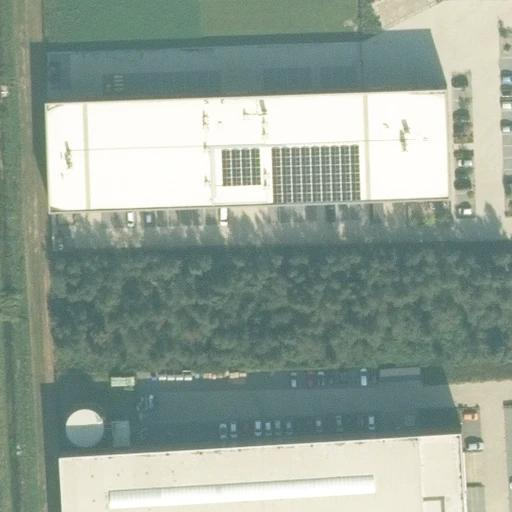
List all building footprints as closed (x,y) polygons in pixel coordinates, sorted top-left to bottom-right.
[(447,86),(46,92),(48,202),(448,195),(447,86)] [(421,377),(421,365),(381,366),(381,378),(421,377)] [(73,408),(73,441),(106,441),(105,407),(73,408)] [(282,434),(343,432),(342,415),(282,417),(282,434)] [(128,419),(111,420),(112,445),(130,444),(128,419)] [(185,432),(193,432),(193,440),(209,441),(209,426),(185,425),(185,432)] [(64,511),(466,511),(461,428),(61,452),(64,511)]
